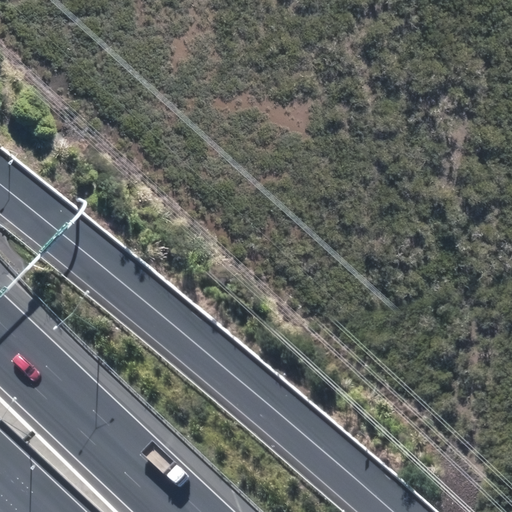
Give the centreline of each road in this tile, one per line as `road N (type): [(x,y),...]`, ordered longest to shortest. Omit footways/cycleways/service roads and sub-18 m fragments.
road 1 (motorway): [(0,199),(379,511)]
road 2 (motorway): [(0,324),(200,511)]
